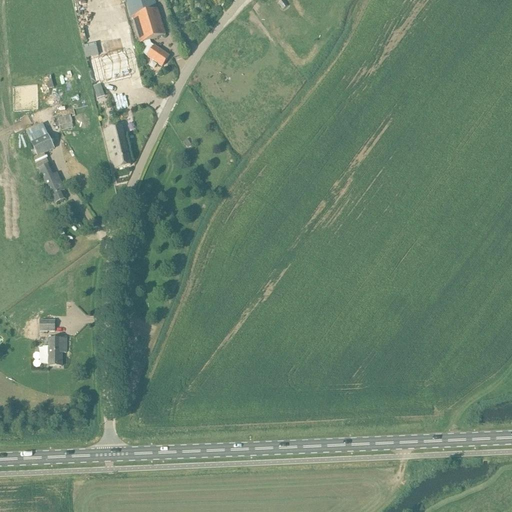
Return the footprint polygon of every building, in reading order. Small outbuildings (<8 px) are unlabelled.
[(80,0),(73,0),(76,14),(83,13),(80,0)] [(144,54),(154,61),(162,67),(169,57),(151,44),(150,41),(165,36),(154,0),(125,0),(131,18),(133,17),(141,44),(143,43),(146,51),(144,54)] [(283,0),(278,3),(283,10),(288,7),(283,0)] [(127,47),(92,56),(99,83),(134,75),(127,47)] [(51,76),(39,80),(42,89),(53,85),(51,76)] [(93,87),(98,99),(105,97),(101,84),(93,87)] [(60,131),(73,128),(70,116),(58,119),(60,131)] [(38,169),(49,164),(45,154),(54,150),(43,125),(26,133),(37,157),(33,159),(38,169)] [(121,126),(104,130),(114,170),(131,166),(121,126)] [(39,169),(51,195),(55,204),(66,200),(62,192),(65,191),(57,174),(54,175),(49,165),(39,169)] [(54,321),(39,321),(28,329),(34,337),(41,332),(54,332),(54,321)] [(42,363),(49,363),(49,367),(62,367),(62,353),(66,353),(66,340),(49,340),(49,347),(42,347),(42,363)]
